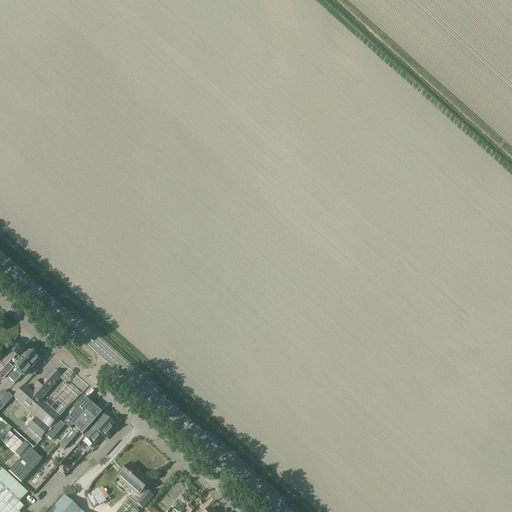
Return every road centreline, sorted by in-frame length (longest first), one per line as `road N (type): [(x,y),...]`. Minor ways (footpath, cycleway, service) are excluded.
road 1 (secondary): [(234,467),(108,355)]
road 2 (residential): [(213,492),(88,380)]
road 3 (secondary): [(108,355),(0,260)]
